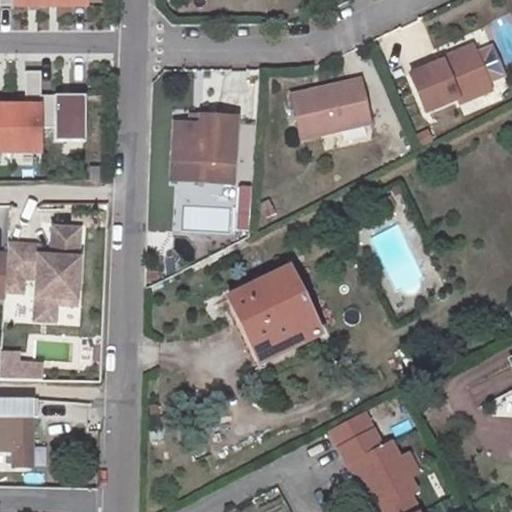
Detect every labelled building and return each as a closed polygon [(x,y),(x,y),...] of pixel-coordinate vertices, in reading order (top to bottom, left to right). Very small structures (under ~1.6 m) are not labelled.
[(0,0),(0,7),(6,7),(6,14),(85,13),(84,0),(0,0)] [(471,44),(441,57),(442,59),(444,64),(456,59),(455,57),(474,48),(471,44)] [(442,59),(409,75),(425,110),(459,96),(461,100),(493,86),(474,48),(455,57),(456,59),(444,64),(442,59)] [(313,90),(292,95),(304,138),(373,122),(360,79),(343,83),(344,88),(313,95),(313,90)] [(343,83),(313,90),(313,95),(344,88),(343,83)] [(0,152),(36,152),(36,129),(48,129),(48,138),(78,138),(78,92),(35,92),(35,101),(0,100),(0,152)] [(202,125),(202,117),(192,116),(192,124),(202,125)] [(192,124),(177,123),(173,180),(204,182),(205,161),(234,164),(237,119),(202,117),(202,125),(192,124)] [(205,161),(204,182),(233,184),(234,164),(205,161)] [(230,186),(235,234),(251,232),(246,185),(230,186)] [(28,293),(27,299),(31,299),(29,321),(56,322),(57,305),(75,306),(79,226),(48,224),(47,246),(5,244),(3,292),(28,293)] [(288,270),(228,299),(238,322),(243,320),(263,362),(319,334),(288,270)] [(0,375),(37,379),(38,362),(16,360),(17,351),(0,350),(0,375)] [(511,380),(509,372),(454,393),(481,461),(511,449),(511,411),(481,424),(473,403),(511,387),(511,380)] [(37,400),(0,399),(0,450),(12,451),(12,466),(30,466),(30,417),(37,416),(37,400)] [(383,448),(364,413),(329,431),(349,468),(357,463),(371,490),(381,509),(374,511),(419,511),(411,496),(417,493),(410,478),(400,459),(392,444),(383,448)] [(408,455),(400,459),(410,478),(418,474),(408,455)] [(357,463),(349,468),(362,494),(371,490),(357,463)]
